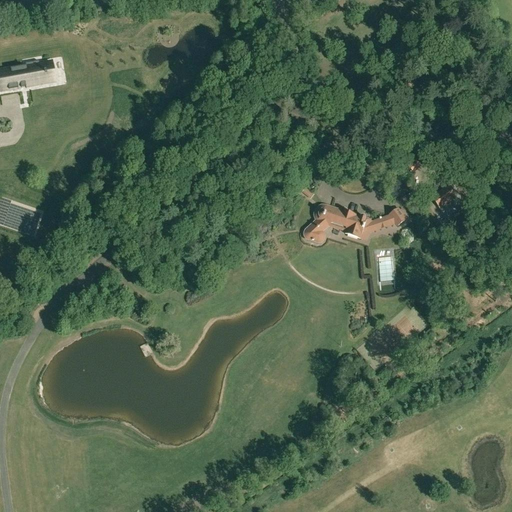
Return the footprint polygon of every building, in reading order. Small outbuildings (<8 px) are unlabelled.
[(39,61),(26,64),(26,67),(0,71),(0,84),(1,92),(55,82),(51,62),(39,65),(39,61)] [(405,163),(413,172),(421,165),(413,156),(405,163)] [(456,198),(448,186),(431,197),(440,210),(456,198)] [(347,229),(345,234),(366,241),(369,233),(394,223),(389,215),(371,222),(326,207),(324,207),(321,207),(319,207),(317,208),(316,209),(314,211),(313,213),(313,215),(313,217),(313,218),(313,220),(315,222),(305,231),(303,232),(302,234),(302,236),(303,238),(304,240),(305,242),(306,242),(317,245),(319,245),(321,244),(323,243),(324,241),(325,239),(325,237),(324,235),(324,234),(322,232),(330,224),(347,229)] [(394,223),(396,226),(407,219),(399,208),(389,215),(394,223)] [(386,286),(398,285),(397,260),(384,261),(386,286)]
